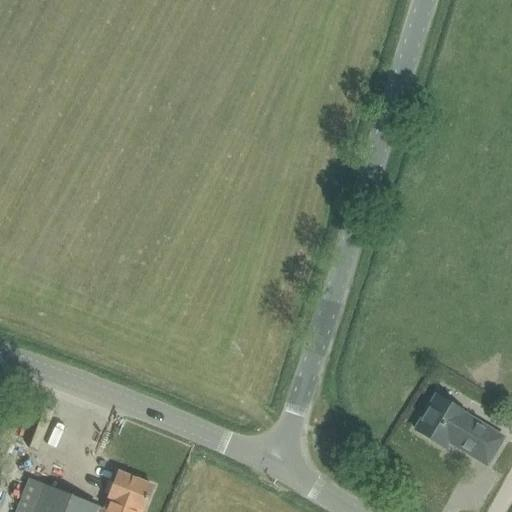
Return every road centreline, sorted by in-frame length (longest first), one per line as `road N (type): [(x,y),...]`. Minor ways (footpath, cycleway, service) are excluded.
road 1 (tertiary): [(277,464),(426,0)]
road 2 (tertiary): [(277,464),(0,355)]
